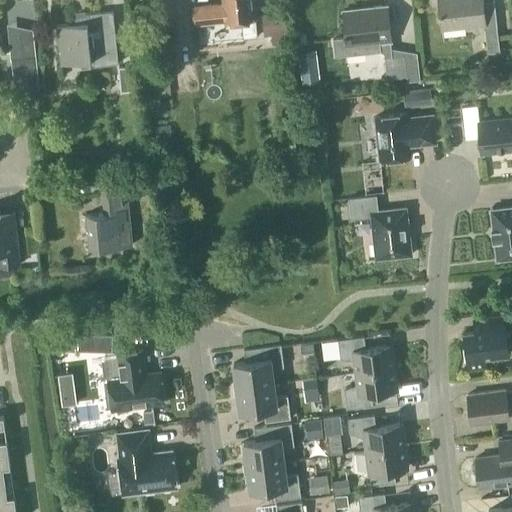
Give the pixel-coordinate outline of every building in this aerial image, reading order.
[(226,22),(241,20),(243,37),(256,36),(254,19),(255,19),(254,3),(251,3),(251,0),(223,0),(224,4),(193,7),(195,25),(226,22)] [(481,0),(437,0),(441,28),(483,23),(483,29),(484,29),(496,28),(493,1),(482,2),(481,0)] [(406,77),(404,56),(392,57),(390,41),(386,5),(342,10),(345,33),(343,33),(343,37),(332,39),(334,56),(380,51),(383,53),(386,79),(406,77)] [(90,66),(118,64),(112,11),(75,15),(76,24),(57,26),(60,64),(90,61),(90,66)] [(285,13),(261,15),(263,35),(271,34),(286,33),(285,13)] [(10,58),(35,56),(33,32),(20,33),(21,45),(9,46),(10,58)] [(497,35),(485,37),(487,53),(499,51),(497,35)] [(139,66),(143,98),(165,95),(161,63),(139,66)] [(120,92),(132,90),(130,66),(118,68),(120,92)] [(432,105),(430,89),(403,92),(405,108),(432,105)] [(481,153),(511,149),(511,118),(479,122),(477,105),(462,107),(466,138),(480,137),(481,153)] [(375,117),(380,160),(411,156),(409,146),(436,143),(433,115),(406,117),(406,113),(375,117)] [(284,180),(267,165),(253,181),(270,196),(284,180)] [(131,177),(131,178),(132,195),(145,194),(143,176),(131,177)] [(84,250),(131,245),(125,181),(101,184),(104,213),(81,216),(81,217),(85,216),(88,248),(84,249),(84,250)] [(411,255),(406,208),(378,211),(376,195),(348,198),(350,218),(371,216),(376,258),(411,255)] [(511,206),(490,209),(496,260),(511,257),(511,206)] [(0,266),(19,264),(13,212),(0,213),(0,266)] [(464,333),(468,369),(486,367),(485,357),(508,355),(504,316),(473,320),(475,332),(464,333)] [(112,335),(75,333),(75,350),(112,352),(112,335)] [(356,372),(394,367),(391,345),(366,348),(364,336),(337,339),(340,359),(354,360),(356,372)] [(315,357),(313,343),(300,345),(302,358),(315,357)] [(233,388),(274,383),(272,368),(284,367),(281,344),(243,349),(245,362),(233,363),(235,380),(232,381),(233,388)] [(117,357),(105,359),(108,379),(106,379),(110,410),(121,409),(165,403),(160,372),(146,374),(142,350),(117,353),(117,357)] [(394,367),(356,372),(357,384),(344,389),(346,408),(373,405),(371,392),(397,389),(394,367)] [(319,393),(317,378),(302,380),(304,395),(319,393)] [(274,383),(233,388),(234,395),(237,395),(239,412),(263,409),(265,421),(290,418),(287,395),(275,397),(274,383)] [(467,394),(471,424),(509,419),(505,389),(467,394)] [(144,424),(154,423),(153,410),(143,412),(144,424)] [(326,434),(342,432),(340,414),(323,417),(326,434)] [(347,417),(349,432),(364,438),(366,450),(404,445),(401,423),(376,426),(374,414),(347,417)] [(0,453),(8,452),(3,415),(0,415),(0,453)] [(307,439),(323,437),(321,417),(304,420),(307,439)] [(243,466),(284,461),(282,447),(294,445),(291,422),(253,427),(255,440),(243,442),(245,459),(242,459),(243,466)] [(176,487),(171,450),(151,453),(148,429),(116,433),(119,456),(118,457),(120,472),(114,472),(111,477),(112,485),(116,489),(122,488),(122,494),(176,487)] [(475,457),(479,487),(511,483),(511,438),(499,440),(501,454),(475,457)] [(395,482),(394,469),(407,467),(404,445),(366,450),(366,451),(353,452),(353,453),(354,453),(356,471),(368,469),(370,485),(395,482)] [(0,510),(16,509),(8,452),(0,453),(0,510)] [(284,461),(243,466),(244,474),(247,473),(250,490),(273,487),(275,500),(301,497),(298,474),(286,475),(284,461)] [(329,492),(327,475),(308,477),(311,495),(329,492)] [(333,481),(335,493),(350,491),(349,479),(333,481)] [(412,511),(412,502),(386,505),(384,493),(358,496),(359,511),(412,511)] [(347,494),(334,496),(336,508),(348,506),(347,494)] [(302,511),(301,501),(276,504),(276,511),(302,511)]
